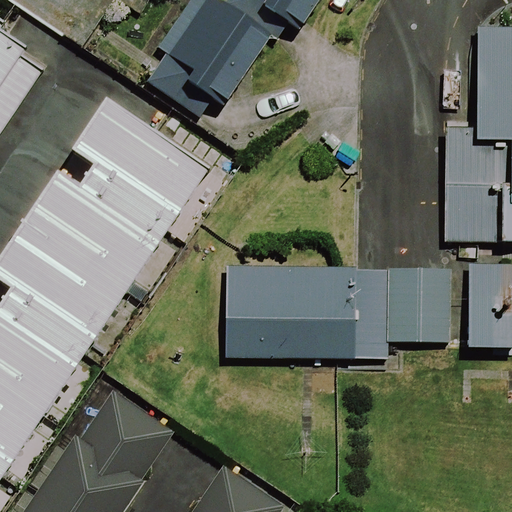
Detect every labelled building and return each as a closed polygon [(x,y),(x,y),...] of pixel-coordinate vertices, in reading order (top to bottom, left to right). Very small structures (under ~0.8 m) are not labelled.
[(143,0),(0,0),(0,6),(69,55),(106,2),(131,19),(143,0)] [(267,44),(201,0),(189,0),(152,55),(186,77),(181,84),(222,111),(267,44)] [(320,0),(242,0),(296,36),(320,0)] [(511,24),(481,24),(482,125),(447,125),(446,242),(511,240),(511,24)] [(0,28),(0,145),(49,56),(0,28)] [(124,97),(0,286),(0,511),(227,163),(124,97)] [(511,261),(471,262),(472,344),(511,343),(511,261)] [(389,266),(231,264),(226,356),(387,356),(388,339),(389,266)] [(454,268),(389,266),(388,339),(452,341),(454,268)] [(106,393),(25,511),(121,511),(172,437),(106,393)] [(267,511),(212,474),(186,511),(267,511)]
